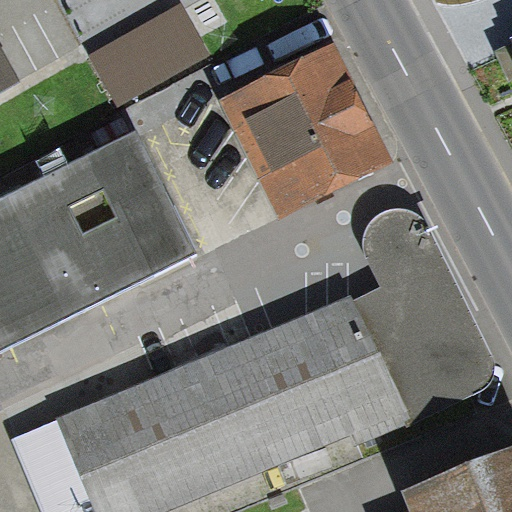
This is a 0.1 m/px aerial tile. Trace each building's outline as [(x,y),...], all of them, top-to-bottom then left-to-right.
[(211,62),(182,8),(88,58),(108,97),(115,93),(123,108),(211,62)] [(511,40),(499,46),(511,74),(511,40)] [(0,106),(23,94),(0,54),(0,106)] [(281,230),(393,175),(335,56),(223,110),(281,230)] [(0,204),(0,360),(199,263),(138,138),(0,204)] [(93,511),(183,511),(352,442),(356,452),(478,402),(488,396),(494,387),(495,375),(494,364),(430,235),(423,223),(412,218),(398,216),(385,219),(373,226),(365,239),(363,252),(368,266),(381,295),(355,308),(352,302),(57,424),(59,429),(93,511)] [(93,511),(59,429),(14,448),(40,511),(93,511)] [(511,511),(511,464),(403,508),(404,511),(511,511)]
